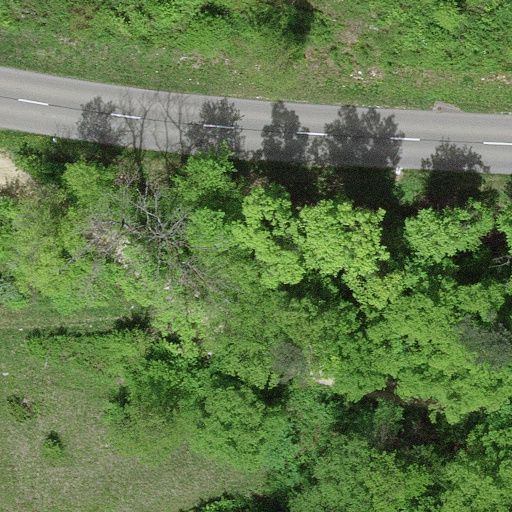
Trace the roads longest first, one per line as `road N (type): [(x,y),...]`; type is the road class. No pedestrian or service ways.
road 1 (track): [(0,185),(328,383),(408,398),(511,402)]
road 2 (tertiary): [(0,97),(172,123),(511,144)]
road 3 (track): [(0,322),(208,317)]
